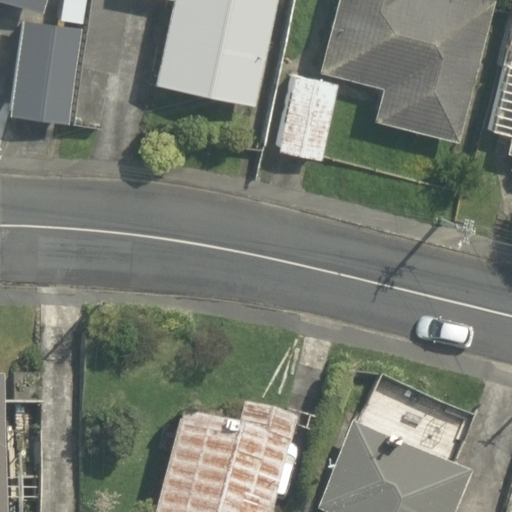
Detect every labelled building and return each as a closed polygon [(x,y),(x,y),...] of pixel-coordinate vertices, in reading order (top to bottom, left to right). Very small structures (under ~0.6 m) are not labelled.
[(0,0),(0,3),(40,15),(44,0),(0,0)] [(253,107),(276,0),(160,0),(170,2),(152,87),(253,107)] [(335,0),(316,75),(379,91),(371,124),(458,146),(496,3),(485,0),(335,0)] [(80,30),(19,22),(7,118),(66,127),(80,30)] [(511,158),(511,69),(506,68),(489,135),(509,139),(503,157),(511,158)] [(320,164),(337,86),(291,76),(276,155),(320,164)] [(272,511),(296,424),(242,409),(236,433),(178,419),(153,511),(272,511)] [(453,511),(467,480),(352,429),(315,511),(453,511)]
